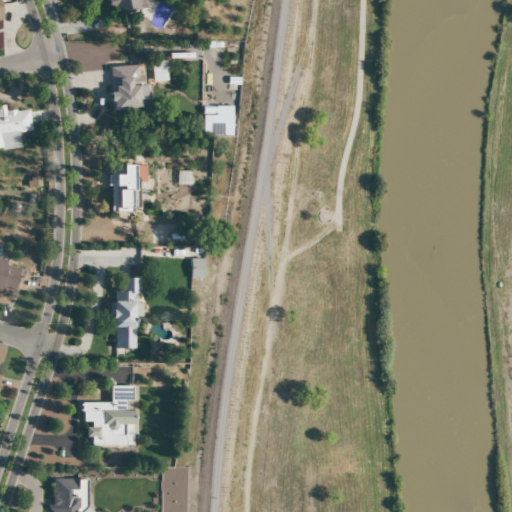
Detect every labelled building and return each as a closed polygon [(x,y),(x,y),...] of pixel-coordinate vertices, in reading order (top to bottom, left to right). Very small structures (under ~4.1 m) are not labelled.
[(110,0),(113,13),(143,7),(141,0),(110,0)] [(138,86),(137,65),(109,66),(111,109),(141,108),(140,86),(138,86)] [(17,132),(30,130),(27,108),(0,111),(0,149),(19,147),(17,132)] [(231,116),(209,116),(209,135),(231,135),(231,116)] [(136,211),(136,164),(110,164),(110,211),(136,211)] [(0,289),(14,291),(18,263),(0,260),(0,289)] [(138,278),(119,278),(119,291),(111,291),(111,337),(137,337),(138,278)] [(132,387),(109,386),(108,403),(82,403),(82,447),(132,447),(132,387)] [(82,511),(82,480),(52,479),(52,511),(78,511),(82,511)]
